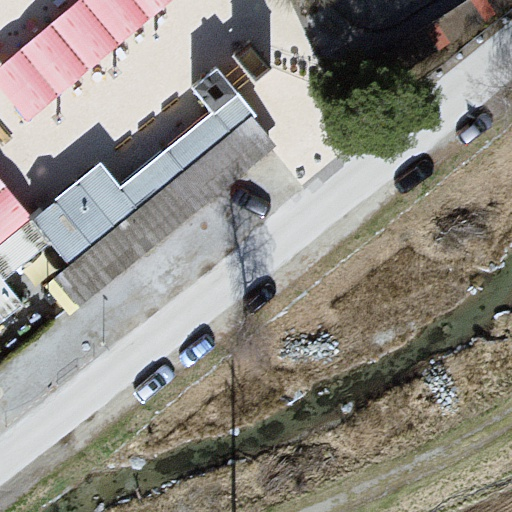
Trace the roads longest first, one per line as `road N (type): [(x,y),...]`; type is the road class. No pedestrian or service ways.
road 1 (unclassified): [(0,474),(511,79)]
road 2 (track): [(511,420),(416,479),(337,511)]
